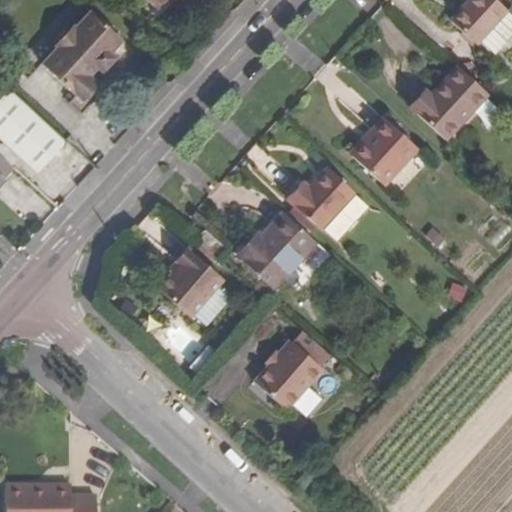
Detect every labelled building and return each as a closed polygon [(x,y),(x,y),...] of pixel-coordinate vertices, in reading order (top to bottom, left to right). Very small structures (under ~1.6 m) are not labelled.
[(145,0),(156,9),(163,0),(145,0)] [(478,46),(510,13),(495,0),(473,0),(450,24),(476,48),(478,46)] [(80,101),(96,84),(87,75),(94,67),(102,72),(115,57),(110,53),(120,41),(88,11),(73,27),(71,26),(53,45),(55,47),(40,63),(75,96),(80,101)] [(511,15),(510,13),(478,46),(492,60),(511,39),(511,15)] [(479,108),(485,101),(489,97),(460,69),(432,99),(426,93),(413,109),(447,141),(479,108)] [(62,142),(4,90),(0,94),(0,141),(34,173),(62,142)] [(485,101),(479,108),(488,133),(503,117),(485,101)] [(418,152),(384,121),(371,135),(374,137),(353,159),(384,188),(418,152)] [(0,178),(11,166),(0,156),(0,178)] [(322,230),(353,197),(354,196),(329,173),(310,193),(301,185),(286,200),(320,232),(322,230)] [(353,197),(322,230),(337,244),(367,211),(353,197)] [(273,290),(283,279),(316,244),(286,216),(264,238),(262,236),(241,261),(273,290)] [(228,252),(204,230),(196,239),(220,260),(228,252)] [(161,282),(194,310),(221,279),(187,249),(175,262),(178,264),(161,282)] [(194,310),(161,282),(156,288),(188,316),(194,310)] [(295,399),(304,389),(319,372),(316,370),(328,354),(302,332),(291,345),(287,343),(272,359),(274,360),(268,368),(265,366),(262,370),(295,399)] [(295,399),(262,370),(249,385),(282,414),(287,408),(295,399)] [(295,399),(306,409),(312,404),(311,395),(304,389),(295,399)] [(295,399),(287,408),(295,414),(301,414),(306,409),(295,399)] [(79,491),(14,492),(14,511),(103,511),(103,503),(80,503),(79,491)]
